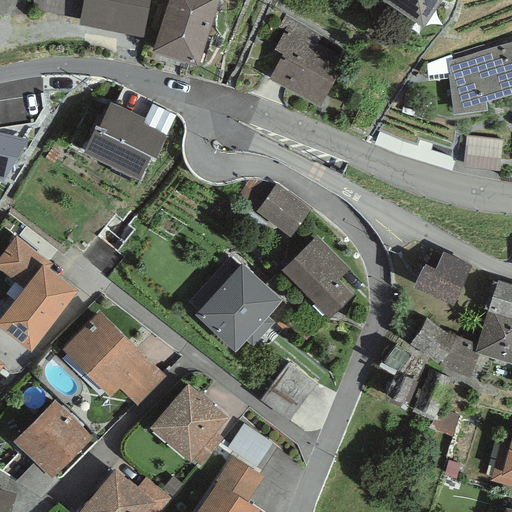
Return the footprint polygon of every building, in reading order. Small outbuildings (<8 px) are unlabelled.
[(150,0),(83,0),(80,20),(145,32),(150,0)] [(217,0),(168,0),(155,44),(199,58),(217,0)] [(434,0),(388,0),(421,21),(434,0)] [(341,60),(295,36),(272,80),(318,104),(341,60)] [(511,39),(440,60),(442,110),(476,107),(476,97),(511,87),(511,39)] [(167,128),(106,101),(86,146),(147,173),(167,128)] [(28,136),(0,130),(0,172),(4,174),(28,136)] [(496,136),(465,133),(462,168),(494,170),(496,136)] [(304,209),(272,184),(254,209),(286,233),(304,209)] [(309,232),(271,264),(317,317),(355,284),(309,232)] [(0,261),(24,282),(0,310),(0,327),(23,347),(76,285),(19,236),(0,258),(0,261)] [(468,266),(425,249),(413,278),(456,295),(468,266)] [(243,258),(195,307),(235,346),(283,296),(243,258)] [(511,283),(495,278),(487,304),(511,311),(511,283)] [(101,304),(60,344),(106,393),(119,380),(137,399),(166,372),(101,304)] [(511,319),(486,312),(476,346),(511,356),(511,319)] [(426,315),(409,340),(438,359),(455,335),(426,315)] [(456,334),(441,362),(469,373),(479,349),(474,347),(476,340),(456,334)] [(317,383),(289,361),(260,398),(288,420),(317,383)] [(413,376),(395,368),(385,392),(403,399),(413,376)] [(449,377),(428,368),(414,404),(435,412),(449,377)] [(187,379),(148,424),(193,464),(233,419),(187,379)] [(57,395),(14,432),(51,474),(94,437),(57,395)] [(231,443),(261,463),(277,439),(247,419),(231,443)] [(511,430),(492,426),(480,476),(500,481),(502,475),(511,477),(511,430)] [(231,453),(190,511),(252,511),(256,507),(247,501),(264,475),(231,453)] [(119,461),(75,505),(82,511),(159,511),(165,506),(119,461)] [(0,511),(10,511),(17,491),(0,486),(0,511)] [(511,511),(511,504),(505,503),(502,511),(511,511)]
